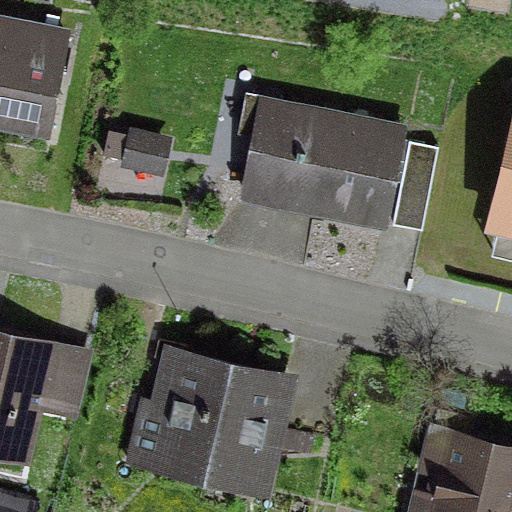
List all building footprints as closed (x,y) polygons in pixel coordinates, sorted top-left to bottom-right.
[(0,121),(40,130),(60,31),(0,19),(0,121)] [(240,194),(255,197),(378,221),(396,126),(269,102),(263,133),(252,131),(240,194)] [(417,229),(434,146),(404,140),(387,223),(417,229)] [(0,446),(22,452),(47,349),(0,338),(0,446)] [(153,462),(246,484),(272,374),(179,352),(153,462)] [(511,511),(511,452),(463,441),(468,421),(434,413),(421,466),(435,469),(427,503),(429,504),(427,511),(511,511)]
